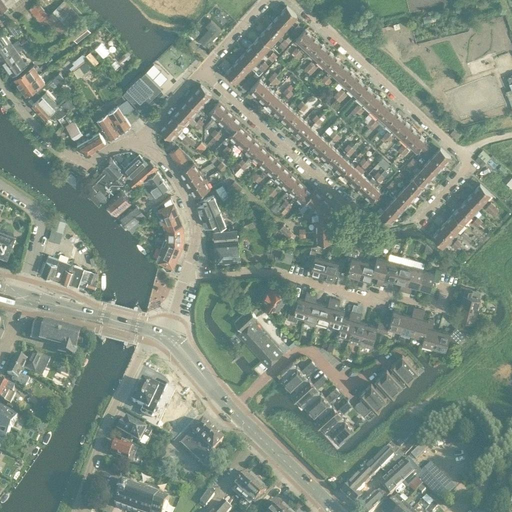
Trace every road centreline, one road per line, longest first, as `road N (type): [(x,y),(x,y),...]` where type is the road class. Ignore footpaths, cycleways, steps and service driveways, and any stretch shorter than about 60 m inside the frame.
road 1 (residential): [(416,221),(467,166),(464,155),(298,0)]
road 2 (residential): [(185,276),(261,270),(439,308),(445,287)]
road 3 (residential): [(346,226),(356,223),(355,212),(201,71)]
road 4 (residential): [(233,413),(303,349),(350,390),(383,361)]
road 5 (residential): [(74,511),(140,351),(160,333)]
road 6 (residential): [(139,141),(121,142),(87,163),(67,155),(0,83)]
road 7 (residential): [(185,276),(195,224),(165,160),(139,141)]
road 8 (secondary): [(233,413),(330,511)]
road 9 (residential): [(25,291),(40,226),(36,213),(0,188)]
